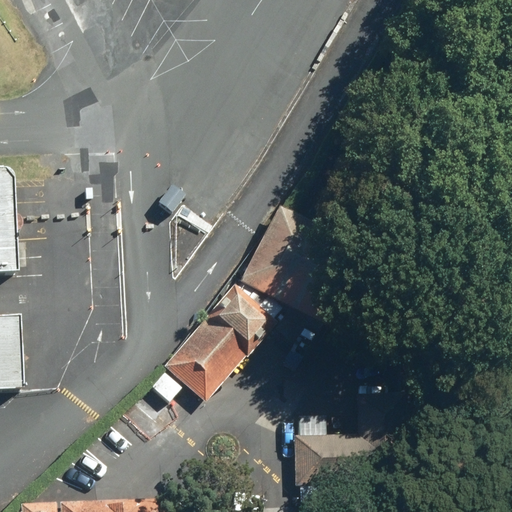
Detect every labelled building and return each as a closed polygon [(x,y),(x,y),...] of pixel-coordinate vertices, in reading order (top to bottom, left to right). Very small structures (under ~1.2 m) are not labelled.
[(332,0),(294,0),(323,16),(332,0)] [(264,136),(225,115),(185,191),(224,212),(264,136)] [(0,393),(16,393),(15,359),(13,325),(0,325),(0,278),(11,278),(15,277),(10,183),(1,172),(0,172),(0,393)] [(371,256),(276,209),(238,286),(333,332),(371,256)] [(232,292),(165,374),(208,409),(275,327),(232,292)] [(352,436),(294,438),(296,488),(409,483),(406,399),(351,402),(352,436)] [(19,511),(211,511),(211,499),(19,509),(19,511)]
